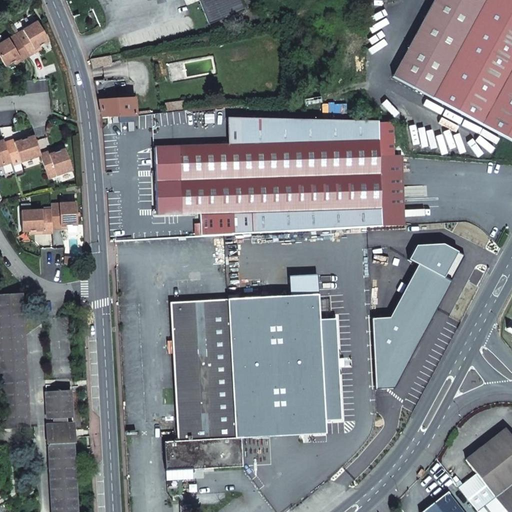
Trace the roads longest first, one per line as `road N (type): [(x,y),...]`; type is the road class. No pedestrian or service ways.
road 1 (secondary): [(52,0),(73,50),(92,137),(114,511)]
road 2 (unknown): [(281,511),(285,488),(351,433),(364,401),(365,367),(361,287),(352,270),(334,262),(269,264)]
road 3 (unknown): [(414,0),(382,83),(438,121)]
road 4 (unknown): [(256,510),(228,490),(195,488),(158,493),(151,511)]
